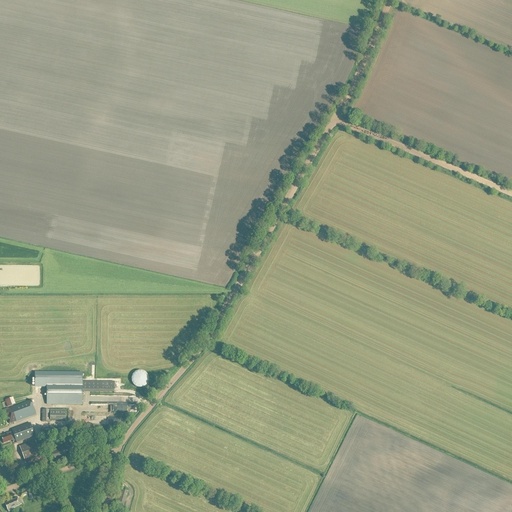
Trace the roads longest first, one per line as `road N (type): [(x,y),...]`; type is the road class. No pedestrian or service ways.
road 1 (track): [(335,119),(205,343),(121,442),(99,511)]
road 2 (track): [(335,119),(511,194)]
road 3 (track): [(390,0),(335,119)]
road 4 (unclassified): [(0,492),(117,452)]
